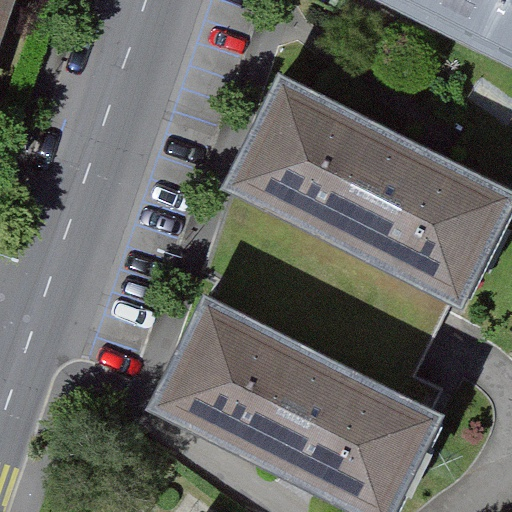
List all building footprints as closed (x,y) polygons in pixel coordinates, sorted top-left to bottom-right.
[(0,0),(0,96),(32,0),(0,0)] [(511,0),(366,0),(511,73),(511,0)] [(238,200),(453,312),(510,203),(295,91),(238,200)] [(453,312),(238,200),(208,275),(227,283),(218,295),(438,405),(442,395),(414,383),(453,312)] [(218,295),(165,400),(388,511),(393,511),(446,409),(438,405),(218,295)]
